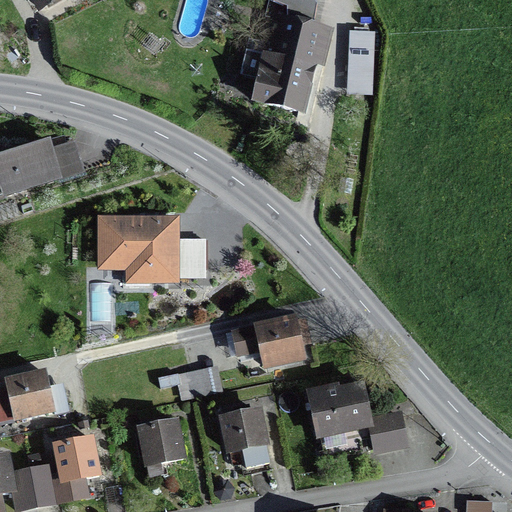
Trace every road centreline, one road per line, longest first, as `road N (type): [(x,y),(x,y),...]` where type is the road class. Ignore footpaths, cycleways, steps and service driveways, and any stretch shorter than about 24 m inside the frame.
road 1 (secondary): [(0,89),(96,108),(230,175),(298,233),(493,445)]
road 2 (residential): [(241,511),(434,480),(463,470),(493,445)]
